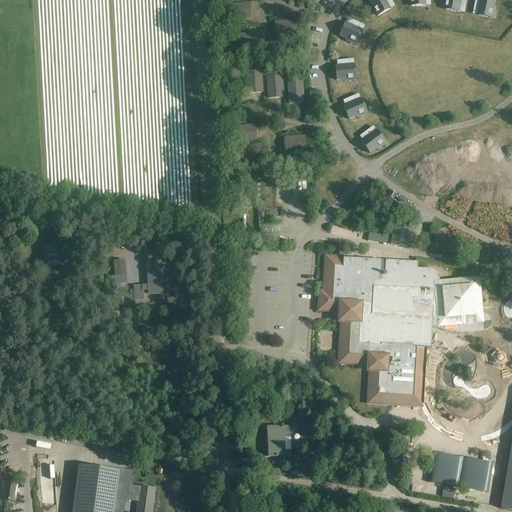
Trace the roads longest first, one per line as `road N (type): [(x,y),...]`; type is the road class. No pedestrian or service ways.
road 1 (unclassified): [(228,468),(199,0)]
road 2 (unclassified): [(228,468),(0,429)]
